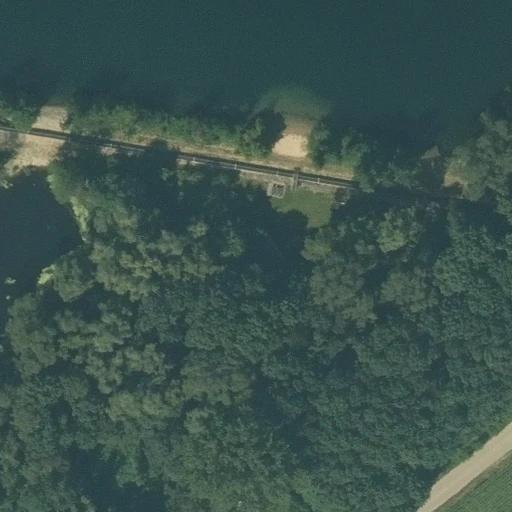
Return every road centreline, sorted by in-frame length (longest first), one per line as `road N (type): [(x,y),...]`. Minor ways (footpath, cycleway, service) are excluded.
road 1 (track): [(0,130),(331,190),(423,250),(511,253)]
road 2 (unclassified): [(511,436),(415,511)]
